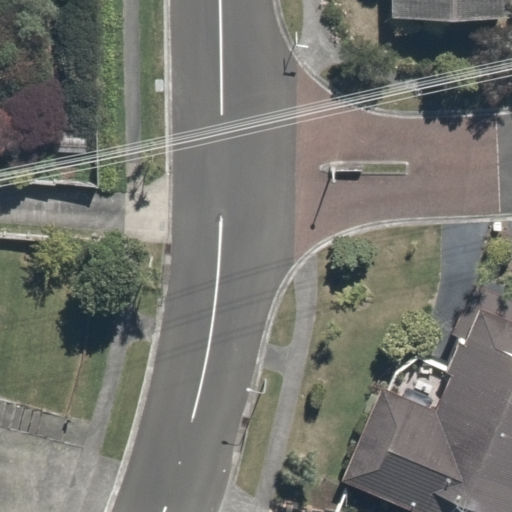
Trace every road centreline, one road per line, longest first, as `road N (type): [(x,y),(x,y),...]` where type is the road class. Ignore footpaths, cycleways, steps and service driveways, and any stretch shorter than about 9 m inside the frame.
road 1 (tertiary): [(196,175),(200,303),(151,511)]
road 2 (residential): [(196,175),(511,158)]
road 3 (tertiary): [(202,0),(196,175)]
